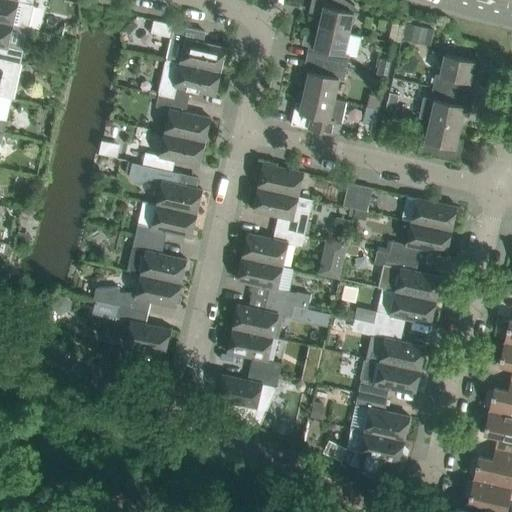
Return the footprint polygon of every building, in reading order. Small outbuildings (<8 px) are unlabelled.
[(0,0),(0,20),(13,24),(27,27),(33,0),(0,0)] [(311,0),(311,3),(318,5),(316,13),(322,15),(320,26),(349,33),(355,6),(346,0),(311,0)] [(0,57),(20,62),(22,50),(12,48),(8,47),(13,24),(0,20),(0,57)] [(204,30),(174,24),(154,20),(152,31),(172,36),(166,59),(180,62),(221,71),(226,47),(202,42),(204,30)] [(408,22),(404,39),(432,45),(436,28),(408,22)] [(388,40),(394,42),(401,43),(404,27),(392,24),(388,40)] [(309,45),(306,57),(347,67),(350,54),(358,56),(362,36),(349,33),(320,26),(317,37),(311,36),(309,45)] [(432,86),(473,95),(478,74),(472,72),(475,60),(473,60),(445,54),(440,74),(435,73),(432,86)] [(0,94),(12,97),(20,62),(0,57),(0,94)] [(306,57),(301,79),(307,80),(305,92),(337,99),(342,78),(344,79),(347,67),(306,57)] [(221,71),(180,62),(166,59),(161,81),(159,93),(188,100),(190,89),(215,94),(221,71)] [(387,76),(390,62),(380,59),(376,73),(387,76)] [(418,117),(430,120),(460,126),(462,115),(469,117),(473,95),(432,86),(430,99),(423,97),(418,117)] [(296,101),(291,124),(332,133),(335,120),(342,122),(346,101),(337,99),(305,92),(302,103),(296,101)] [(170,109),(165,132),(205,141),(210,117),(185,112),(188,100),(159,93),(157,99),(156,105),(170,109)] [(399,95),(389,93),(388,100),(387,100),(385,109),(394,111),(394,112),(395,112),(399,95)] [(369,95),(367,107),(379,110),(382,97),(369,95)] [(356,121),(361,103),(350,100),(346,119),(356,121)] [(367,107),(363,122),(376,125),(379,110),(367,107)] [(421,139),(418,152),(458,162),(464,139),(457,138),(460,126),(430,120),(426,140),(421,139)] [(200,164),(205,141),(165,132),(159,155),(155,154),(155,153),(145,151),(143,163),(152,165),(172,170),(175,159),(200,164)] [(383,134),(381,141),(390,143),(391,136),(383,134)] [(172,170),(143,163),(132,161),(130,172),(135,180),(142,183),(151,178),(156,179),(160,186),(156,204),(197,212),(202,189),(178,183),(180,172),(172,170)] [(264,163),(258,186),(298,195),(304,172),(280,166),(264,163)] [(360,184),(348,182),(343,205),(355,208),(360,184)] [(372,187),(360,184),(355,208),(367,211),(372,187)] [(305,233),(307,222),(310,211),(296,208),(298,195),(258,186),(253,210),(278,215),(276,227),(305,233)] [(417,197),(411,221),(451,230),(457,206),(417,197)] [(143,201),(135,235),(145,237),(147,226),(167,230),(192,236),(197,212),(156,204),(143,201)] [(335,217),(332,233),(348,237),(352,220),(335,217)] [(411,221),(406,244),(426,248),(446,253),(451,230),(411,221)] [(248,233),(243,256),(283,265),(288,242),(302,245),(305,233),(276,227),(273,238),(248,233)] [(135,235),(127,270),(141,273),(181,282),(187,259),(162,253),(164,242),(145,237),(135,235)] [(325,238),(317,273),(339,278),(347,243),(325,238)] [(393,241),(390,252),(399,254),(401,255),(403,243),(402,243),(393,241)] [(349,243),(347,253),(358,256),(360,246),(349,243)] [(401,255),(399,254),(390,252),(389,252),(377,249),(374,262),(384,264),(378,287),(382,287),(436,300),(441,276),(415,270),(415,268),(417,259),(401,255)] [(277,288),(283,265),(243,256),(237,279),(268,286),(265,298),(310,308),(313,295),(298,292),(298,293),(277,288)] [(96,288),(94,299),(95,299),(119,305),(129,307),(129,306),(149,310),(150,304),(146,303),(146,299),(176,306),(177,303),(180,302),(181,296),(179,294),(181,282),(141,273),(136,295),(133,295),(133,292),(120,292),(120,287),(96,288)] [(374,322),(384,325),(383,325),(403,329),(406,317),(430,323),(436,300),(382,287),(376,310),(374,322)] [(53,303),(53,304),(53,306),(54,308),(55,310),(56,311),(57,312),(59,313),(60,314),(62,314),(64,314),(65,313),(67,313),(68,312),(69,311),(70,309),(71,308),(71,306),(71,304),(71,303),(71,301),(70,300),(69,298),(67,297),(66,296),(64,296),(63,296),(61,296),(59,296),(57,297),(56,298),(55,299),(54,301),(53,303)] [(238,304),(233,327),(273,336),(278,314),(294,318),(297,307),(310,310),(310,308),(265,298),(263,309),(238,304)] [(126,319),(129,307),(119,305),(116,317),(126,319)] [(354,318),(352,330),(372,334),(381,336),(383,325),(374,322),(354,318)] [(511,318),(509,318),(509,320),(506,319),(503,321),(500,333),(502,336),(505,337),(504,341),(511,342),(511,318)] [(137,346),(134,359),(157,370),(161,352),(165,353),(171,329),(131,319),(125,343),(137,346)] [(257,357),(254,368),(279,374),(282,363),(268,360),(273,336),(233,327),(227,351),(257,357)] [(385,337),(380,360),(420,369),(425,346),(415,344),(400,340),(385,337)] [(511,342),(504,341),(499,364),(511,367),(511,372),(511,379),(511,342)] [(420,369),(380,360),(366,357),(364,357),(356,392),(387,399),(390,387),(415,393),(420,369)] [(222,374),(217,398),(229,400),(227,411),(226,412),(259,427),(278,385),(277,385),(279,374),(254,368),(250,367),(247,379),(222,374)] [(303,373),(301,380),(316,383),(317,376),(303,373)] [(511,379),(508,390),(494,387),(493,389),(487,390),(484,405),(489,408),(489,410),(511,414),(511,379)] [(387,399),(356,392),(348,427),(351,427),(404,439),(410,416),(385,410),(387,399)] [(313,405),(311,417),(321,419),(324,407),(313,405)] [(484,431),(483,433),(498,436),(495,447),(499,448),(511,451),(511,414),(489,410),(488,414),(484,413),(481,415),(478,427),(480,430),(484,431)] [(351,427),(346,449),(354,453),(349,463),(351,464),(379,478),(380,476),(383,462),(384,459),(399,463),(399,461),(406,459),(408,449),(403,444),(404,439),(351,427)] [(471,458),(468,470),(471,474),(474,474),(473,478),(511,486),(511,451),(499,448),(496,448),(495,447),(495,448),(492,459),(478,455),(478,457),(474,456),(471,458)] [(345,448),(340,459),(342,460),(349,463),(354,453),(346,449),(345,448)] [(511,511),(511,486),(473,478),(473,480),(466,481),(463,496),(468,499),(468,501),(482,504),(480,511),(511,511)]
